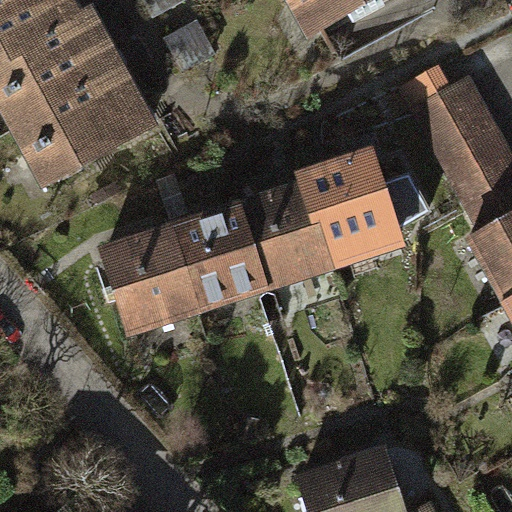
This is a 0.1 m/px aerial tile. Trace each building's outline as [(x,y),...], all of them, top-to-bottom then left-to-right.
[(79,0),(0,0),(0,58),(86,12),(79,0)] [(146,0),(154,14),(179,0),(146,0)] [(289,0),(308,35),(373,0),(289,0)] [(86,12),(0,58),(0,104),(13,128),(130,64),(98,5),(86,12)] [(199,18),(168,35),(186,69),(217,52),(199,18)] [(130,64),(13,128),(44,186),(162,123),(130,64)] [(413,111),(479,230),(511,211),(511,149),(472,78),(413,111)] [(400,241),(371,149),(303,170),(306,179),(332,261),(400,241)] [(332,261),(306,179),(238,200),(267,292),(335,271),(332,261)] [(267,292),(238,200),(207,210),(170,221),(199,313),(267,292)] [(470,235),(505,298),(511,293),(511,211),(479,230),(470,235)] [(199,313),(170,221),(102,242),(131,334),(199,313)] [(296,479),(308,511),(440,511),(434,501),(411,511),(387,446),(296,479)]
